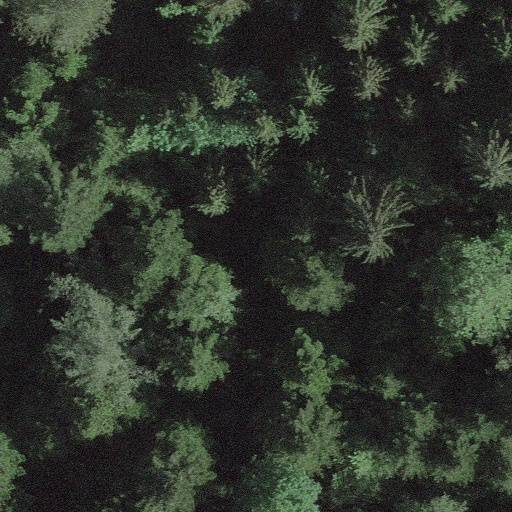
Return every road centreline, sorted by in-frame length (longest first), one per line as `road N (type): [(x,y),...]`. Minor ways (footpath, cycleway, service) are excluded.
road 1 (track): [(511,195),(391,244),(154,392),(0,473)]
road 2 (track): [(299,511),(390,467),(511,462)]
